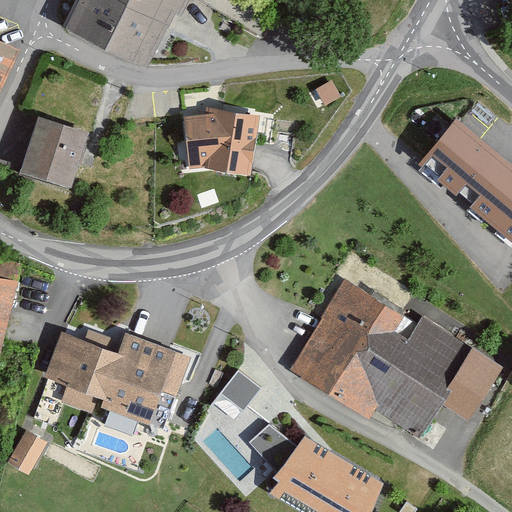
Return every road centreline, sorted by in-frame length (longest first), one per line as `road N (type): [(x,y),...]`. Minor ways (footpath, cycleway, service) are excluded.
road 1 (residential): [(211,247),(230,296),(302,389),(500,511)]
road 2 (residential): [(38,32),(136,76),(396,60)]
road 3 (unclassified): [(396,60),(305,186),(266,219),(211,247)]
road 4 (unclassified): [(211,247),(114,265),(71,259),(0,231)]
road 5 (residential): [(511,97),(423,13)]
